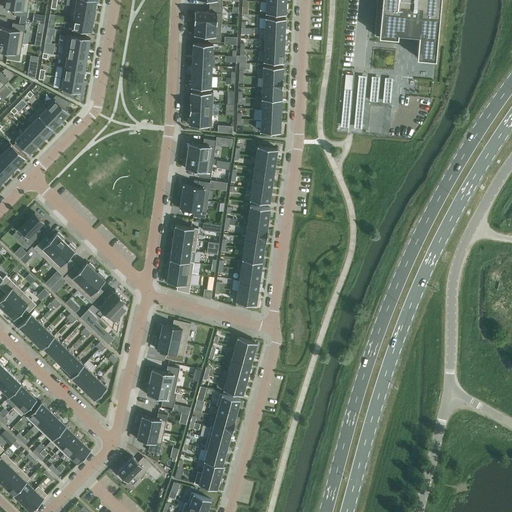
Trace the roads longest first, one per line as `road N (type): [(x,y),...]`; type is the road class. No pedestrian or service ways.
road 1 (primary): [(511,84),(414,245),(372,349),(325,511)]
road 2 (primary): [(346,511),(412,302),(460,199),(511,119)]
road 3 (residential): [(272,328),(297,140),(304,0)]
road 4 (residential): [(146,294),(169,121),(174,0)]
road 5 (residential): [(115,0),(95,111),(30,179)]
road 6 (residential): [(229,511),(275,345),(272,328)]
road 7 (residential): [(146,294),(30,179)]
road 8 (unclassified): [(449,390),(454,271),(470,232)]
road 9 (residential): [(0,335),(111,442)]
road 10 (residential): [(111,442),(146,294)]
road 11 (residential): [(272,328),(146,294)]
road 12 (unclassified): [(420,511),(449,390)]
